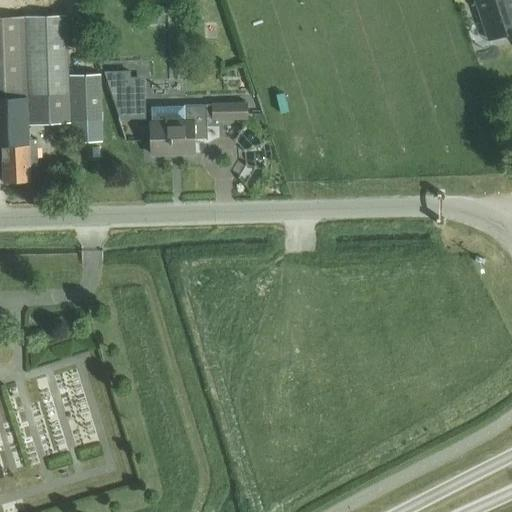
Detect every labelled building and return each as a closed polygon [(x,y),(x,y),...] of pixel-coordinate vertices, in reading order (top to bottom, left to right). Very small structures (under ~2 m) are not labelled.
[(511,0),(475,0),(488,39),(511,31),(511,0)] [(16,17),(0,17),(0,145),(2,146),(4,184),(30,183),(30,165),(38,165),(37,139),(29,139),(29,124),(52,124),(70,124),(66,16),(25,17),(16,17)] [(120,118),(146,118),(145,76),(131,76),(131,70),(104,71),(120,118)] [(100,74),(69,75),(71,124),(72,143),(103,141),(102,122),(100,74)] [(206,137),(206,117),(213,117),(213,119),(247,119),(247,104),(213,104),(184,105),(184,106),(151,107),(151,122),(152,155),(194,155),(194,137),(206,137)]
